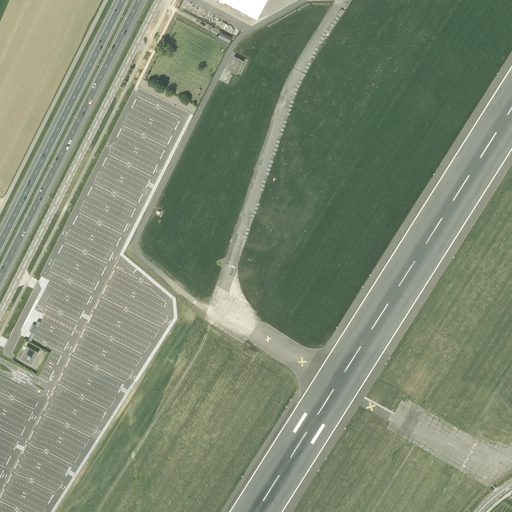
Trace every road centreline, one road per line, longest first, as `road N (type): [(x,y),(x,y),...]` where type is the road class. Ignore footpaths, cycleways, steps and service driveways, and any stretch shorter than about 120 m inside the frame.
road 1 (tertiary): [(0,313),(158,0)]
road 2 (motorway): [(0,279),(141,0)]
road 3 (motorway): [(123,0),(0,242)]
road 4 (unclassified): [(0,204),(105,0)]
